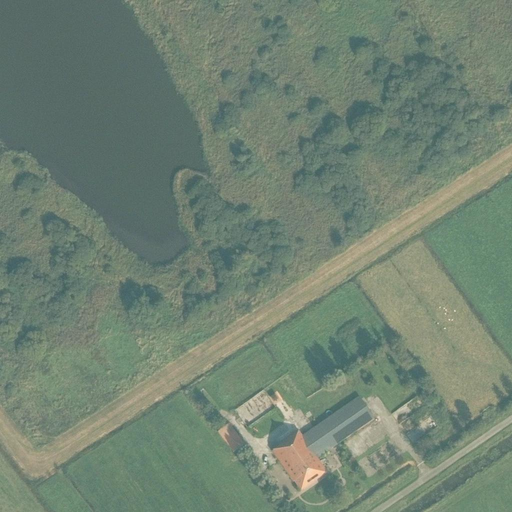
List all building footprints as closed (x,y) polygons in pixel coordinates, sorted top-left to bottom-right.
[(263,392),(235,409),(245,425),(273,408),(263,392)] [(327,474),(317,459),(374,420),(359,398),(302,438),(299,432),(291,437),(280,445),(278,446),(280,448),(273,453),(294,483),(295,482),(301,492),(327,474)] [(392,413),(398,421),(408,414),(403,406),(392,413)] [(431,418),(416,426),(419,433),(434,425),(431,418)] [(244,444),(234,432),(223,441),(233,453),(244,444)] [(321,459),(327,469),(335,463),(330,454),(321,459)] [(372,459),(360,465),(366,477),(378,470),(372,459)]
